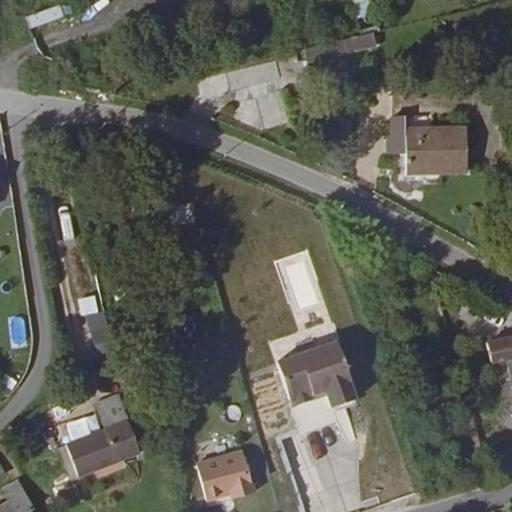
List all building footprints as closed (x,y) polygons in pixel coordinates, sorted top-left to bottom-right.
[(353,0),(358,19),(375,14),(371,0),(353,0)] [(32,29),(65,16),(60,3),(27,17),(32,29)] [(325,56),(377,48),(375,35),(323,42),(325,56)] [(469,126),(407,125),(406,167),(468,170),(469,126)] [(99,294),(83,298),(100,373),(117,369),(99,294)] [(350,394),(329,336),(270,357),(295,428),(330,415),(325,403),(350,394)] [(511,339),(502,342),(507,361),(497,363),(509,412),(511,410),(511,339)] [(507,361),(502,342),(475,348),(479,368),(497,363),(507,361)] [(111,453),(116,462),(135,452),(109,394),(89,403),(101,429),(73,442),(83,467),(111,453)] [(210,452),(193,456),(205,498),(222,494),(234,491),(235,498),(254,493),(239,444),(210,452)] [(87,476),(116,462),(111,453),(83,467),(87,476)] [(21,511),(15,499),(2,505),(5,511),(21,511)] [(506,511),(499,500),(487,507),(490,511),(506,511)]
